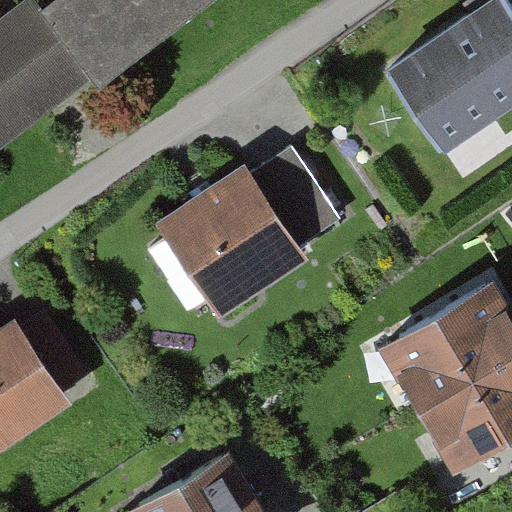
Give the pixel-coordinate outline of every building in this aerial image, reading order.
[(0,132),(85,67),(103,90),(220,0),(10,0),(0,8),(0,132)] [(511,0),(468,0),(387,58),(450,145),(511,100),(511,0)] [(288,146),(155,235),(217,328),(306,269),(298,257),(343,228),(288,146)] [(511,305),(494,274),(383,336),(457,468),(511,437),(511,305)] [(89,370),(46,304),(0,333),(0,454),(78,404),(66,385),(89,370)] [(257,511),(223,453),(127,508),(129,511),(257,511)]
